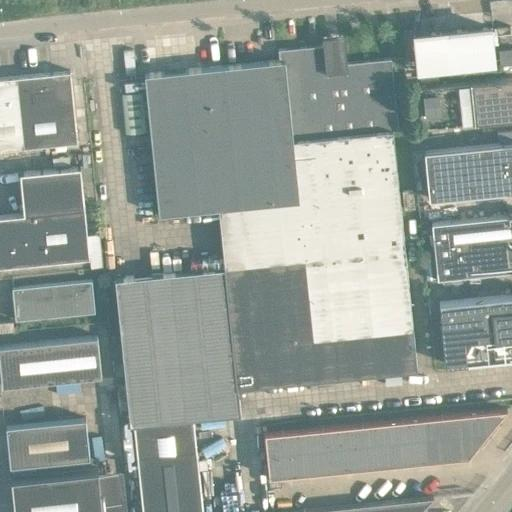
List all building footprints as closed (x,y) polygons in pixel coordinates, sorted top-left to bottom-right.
[(509,25),(496,26),(497,41),(510,40),(509,25)] [(491,27),(464,30),(468,65),(495,62),(491,27)] [(464,30),(438,32),(442,68),(468,65),(464,30)] [(438,32),(412,35),(416,70),(442,68),(438,32)] [(239,412),(236,386),(416,367),(391,129),(398,128),(390,57),(343,62),(343,67),(329,69),(327,43),(278,48),(279,59),(144,73),(159,213),(218,207),(224,265),(114,276),(129,423),(133,423),(192,417),(239,412)] [(19,75),(26,146),(77,141),(70,70),(19,75)] [(437,73),(418,75),(419,86),(438,84),(437,73)] [(0,148),(26,146),(19,75),(0,76),(0,148)] [(419,86),(417,86),(421,127),(511,116),(511,76),(438,84),(419,86)] [(125,132),(145,130),(141,90),(121,93),(125,132)] [(511,140),(424,150),(428,198),(511,189),(511,140)] [(23,212),(0,213),(0,264),(89,256),(79,165),(19,171),(23,212)] [(404,207),(414,206),(412,188),(402,189),(404,207)] [(511,213),(431,222),(436,277),(511,269),(511,213)] [(101,234),(91,234),(91,263),(101,263),(101,234)] [(15,319),(94,311),(91,279),(11,287),(15,319)] [(445,363),(511,355),(511,293),(438,301),(445,363)] [(82,324),(0,332),(0,379),(10,474),(97,465),(82,324)] [(506,407),(304,427),(263,432),(268,476),(271,476),(271,480),(288,474),(328,470),(346,473),(346,468),(350,468),(350,472),(368,466),(408,462),(425,464),(425,460),(446,458),(465,461),(464,456),(468,456),(506,407)] [(192,417),(133,423),(136,455),(142,511),(417,511),(433,496),(282,511),(280,511),(202,511),(195,449),(192,417)] [(101,511),(97,465),(10,474),(13,511),(101,511)]
